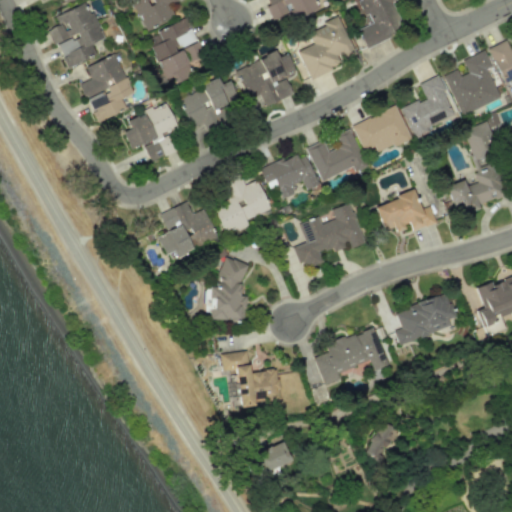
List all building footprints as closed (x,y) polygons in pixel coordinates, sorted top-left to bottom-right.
[(174,0),(129,0),(144,30),(172,15),(167,4),(174,0)] [(318,8),(314,0),(265,0),(267,5),(265,6),(270,20),(290,13),(292,18),(318,8)] [(364,47),(403,29),(390,0),(353,0),(361,16),(366,14),(370,23),(356,29),(364,47)] [(102,38),(86,1),(53,16),(56,25),(45,30),(52,44),(55,43),(65,67),(95,54),(90,43),(102,38)] [(295,51),(307,78),(340,65),(337,58),(351,52),(336,15),(320,21),(324,29),(307,36),(311,44),(295,51)] [(148,46),(163,79),(170,75),(173,83),(191,75),(187,64),(203,57),(185,17),(156,30),(160,41),(148,46)] [(498,98),(485,68),(490,66),(482,50),(460,60),(465,72),(458,75),(455,69),(441,74),(459,115),(498,98)] [(290,95),(282,75),(292,71),(285,53),(276,56),(274,52),(232,69),(245,100),(259,94),(264,105),(290,95)] [(131,92),(114,54),(83,67),(88,79),(77,84),(84,99),(85,98),(95,121),(125,109),(119,97),(131,92)] [(452,114),(435,76),(417,84),(423,97),(399,108),(412,138),(426,132),(424,126),(452,114)] [(204,132),(230,122),(222,104),(235,98),(227,80),(219,84),(217,80),(176,97),(189,128),(201,123),(204,132)] [(148,161),(178,148),(171,131),(176,129),(164,102),(119,121),(130,148),(141,144),(148,161)] [(350,124),(363,156),(407,138),(394,106),(350,124)] [(459,131),(477,180),(463,185),(461,180),(443,186),(454,214),(503,195),(490,161),(477,166),(474,158),(495,150),(484,121),(459,131)] [(304,147),(319,181),(350,167),(352,171),(364,166),(347,128),(335,134),(340,145),(326,151),(321,140),(304,147)] [(281,198),(292,194),(288,185),(300,180),(304,189),(316,184),(302,151),(258,169),(264,183),(273,179),(281,198)] [(268,208),(255,179),(242,185),(238,177),(222,184),(229,199),(212,207),(224,232),(235,227),(236,230),(248,225),(245,219),(268,208)] [(372,206),(382,230),(391,226),(393,232),(405,227),(407,232),(433,221),(426,205),(418,208),(410,190),(372,206)] [(157,213),(164,232),(155,236),(163,254),(172,251),(175,256),(194,248),(193,247),(215,237),(203,208),(190,213),(185,201),(157,213)] [(362,243),(347,202),(328,209),(332,219),(319,224),(316,217),(297,224),(304,243),(293,246),(301,269),(321,262),(317,252),(329,248),(331,252),(346,246),(347,248),(362,243)] [(243,319),(244,296),(240,295),(241,260),(218,260),(217,286),(208,286),(207,318),(243,319)] [(473,286),(481,310),(475,312),(483,335),(502,329),(497,316),(511,310),(511,276),(489,284),(488,281),(473,286)] [(397,345),(447,325),(445,319),(453,316),(443,292),(393,312),(399,328),(391,331),(397,345)] [(321,385),(337,379),(334,373),(367,360),(371,370),(385,364),(371,326),(325,344),(327,351),(311,357),(321,385)] [(218,353),(220,371),(233,369),(237,405),(278,400),(274,368),(247,372),(244,350),(218,353)] [(246,453),(256,475),(289,461),(279,439),(246,453)] [(356,466),(346,440),(326,447),(335,473),(356,466)]
